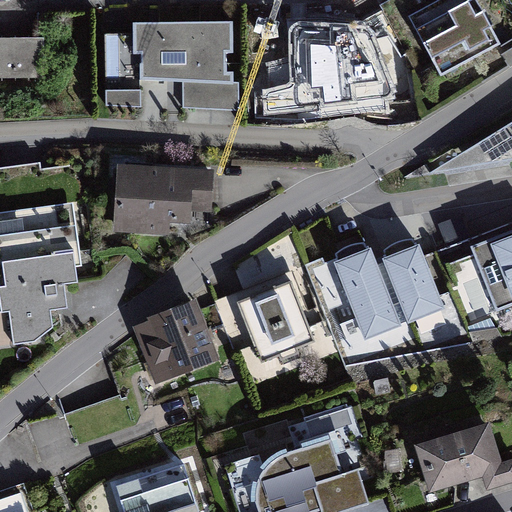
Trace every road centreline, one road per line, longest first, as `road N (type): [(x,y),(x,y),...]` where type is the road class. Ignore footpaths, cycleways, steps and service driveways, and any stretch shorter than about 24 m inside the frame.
road 1 (residential): [(0,417),(205,261),(311,193),(351,178)]
road 2 (residential): [(393,157),(359,143),(0,136)]
road 3 (residential): [(351,178),(372,205),(399,209),(511,188)]
road 4 (residential): [(393,157),(511,83)]
